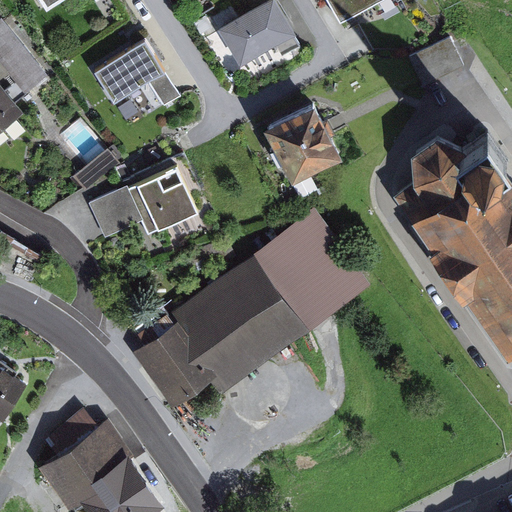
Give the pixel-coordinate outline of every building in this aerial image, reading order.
[(302,29),(283,0),(261,0),(219,27),(243,65),(302,29)] [(383,0),(334,0),(344,20),(383,0)] [(58,73),(10,13),(0,21),(0,133),(32,108),(25,99),(58,73)] [(150,37),(98,68),(118,102),(139,89),(155,116),(186,97),(150,37)] [(457,37),(416,55),(428,83),(469,65),(457,37)] [(351,161),(318,104),(269,133),(301,189),(351,161)] [(424,175),(407,186),(511,351),(511,350),(511,161),(491,129),(459,149),(450,135),(413,157),(424,175)] [(122,162),(110,147),(78,174),(90,189),(122,162)] [(201,209),(181,165),(131,188),(145,218),(151,231),(201,209)] [(109,235),(145,218),(131,188),(129,184),(93,200),(109,235)] [(317,202),(256,247),(311,324),(373,279),(317,202)] [(311,324),(256,247),(174,307),(179,313),(218,367),(230,383),(311,324)] [(218,367),(179,313),(135,345),(174,399),(218,367)] [(0,416),(8,421),(34,376),(0,356),(0,416)] [(67,451),(46,465),(78,511),(81,511),(103,497),(113,511),(137,511),(166,493),(114,418),(105,424),(88,406),(54,436),(67,451)]
